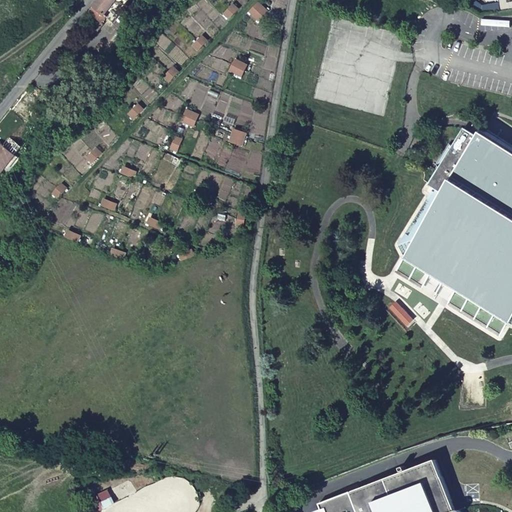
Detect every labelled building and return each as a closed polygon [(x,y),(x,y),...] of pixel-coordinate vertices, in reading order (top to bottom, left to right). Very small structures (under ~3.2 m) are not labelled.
[(119,0),(119,1),(117,0),(98,0),(94,7),(97,10),(109,18),(114,22),(125,7),(130,0),(119,0)] [(478,12),(489,11),(487,0),(486,0),(478,1),(476,0),(470,0),(467,5),(478,12)] [(503,0),(495,0),(497,10),(505,8),(503,0)] [(94,7),(90,12),(96,17),(98,14),(95,12),(97,10),(94,7)] [(98,14),(96,17),(105,23),(109,18),(97,10),(95,12),(98,14)] [(506,153),(459,131),(432,190),(443,195),(441,199),(434,196),(407,254),(414,265),(406,281),(435,295),(441,281),(468,294),(461,308),(511,332),(511,157),(506,155),(506,153)] [(0,141),(0,172),(16,154),(0,141)] [(457,511),(457,510),(454,508),(451,508),(433,457),(402,468),(401,464),(396,466),(398,470),(330,496),(335,511),(457,511)]
